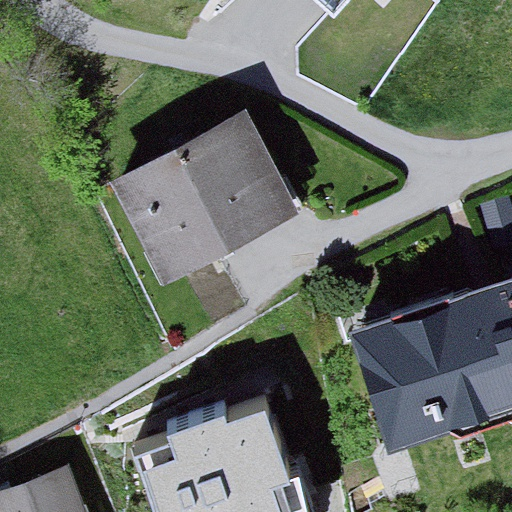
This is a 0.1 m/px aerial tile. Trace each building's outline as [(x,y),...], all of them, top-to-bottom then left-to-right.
[(319,0),(345,23),(364,3),(382,20),(400,0),(319,0)] [(314,221),(256,111),(122,180),(180,291),(314,221)] [(511,276),(369,326),(412,450),(511,415),(511,276)] [(304,511),(262,386),(128,431),(155,511),(304,511)] [(94,511),(75,465),(0,495),(0,511),(94,511)]
